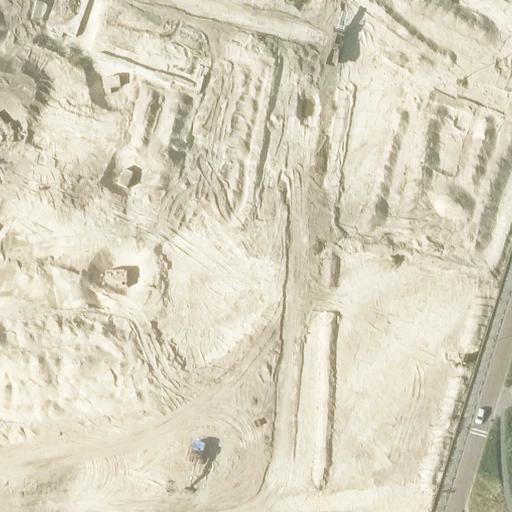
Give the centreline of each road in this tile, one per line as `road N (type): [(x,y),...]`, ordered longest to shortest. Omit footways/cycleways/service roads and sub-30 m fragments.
road 1 (unknown): [(171,0),(282,35),(305,63),(287,297),(287,456),(274,511)]
road 2 (unclassified): [(453,511),(511,320)]
